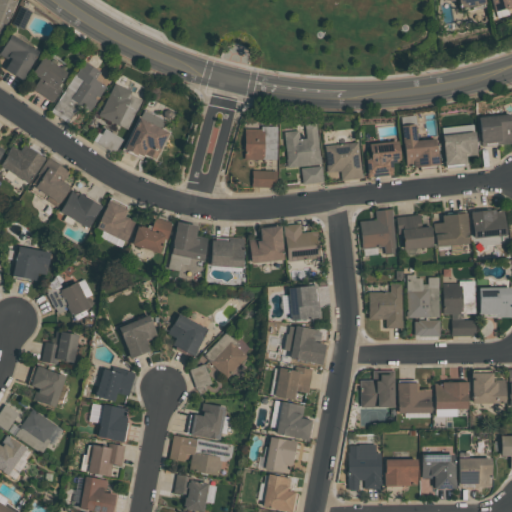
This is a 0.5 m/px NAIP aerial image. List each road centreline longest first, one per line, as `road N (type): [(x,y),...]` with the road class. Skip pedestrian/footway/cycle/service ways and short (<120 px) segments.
road 1 (residential): [(0,103),(136,188),(204,206),(334,202),(511,178)]
road 2 (residential): [(63,0),(132,45),(221,79),(291,92),(386,92),(511,66)]
road 3 (residential): [(334,202),(351,291),(317,511)]
road 4 (residential): [(346,352),(511,349)]
road 5 (residential): [(165,379),(140,511)]
road 6 (residential): [(204,206),(239,84)]
road 7 (residential): [(221,79),(187,201)]
